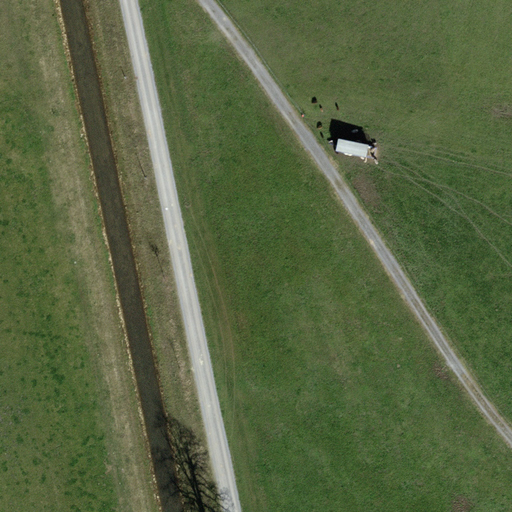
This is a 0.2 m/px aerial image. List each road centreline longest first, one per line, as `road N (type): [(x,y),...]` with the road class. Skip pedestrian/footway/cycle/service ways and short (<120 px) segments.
road 1 (track): [(511,433),(432,346),(343,192),(193,0)]
road 2 (track): [(224,511),(124,0)]
